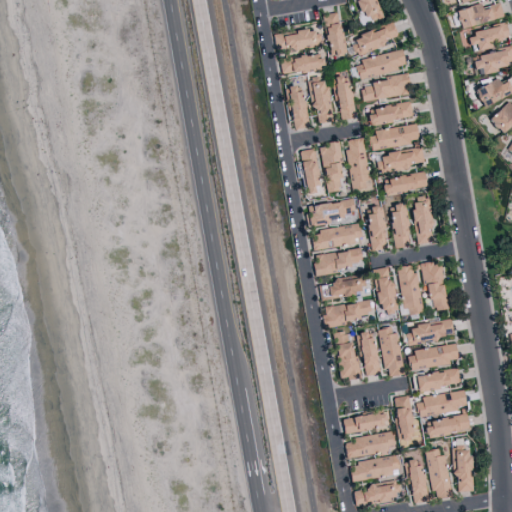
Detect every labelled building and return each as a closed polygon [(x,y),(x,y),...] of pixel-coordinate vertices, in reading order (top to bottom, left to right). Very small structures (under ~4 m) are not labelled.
[(351,0),(358,17),(365,14),(368,21),(378,17),(371,0),(351,0)] [(476,2),(450,11),(457,29),(500,14),(495,1),(478,7),(476,2)] [(356,54),(380,44),(379,40),(393,34),(388,21),(349,37),(356,54)] [(487,48),(486,43),(504,40),(502,24),(457,31),(460,45),(468,44),(469,51),(487,48)] [(272,33),(274,50),(318,46),(316,28),(272,33)] [(468,55),(471,74),(502,69),(500,61),(510,59),(508,48),(468,55)] [(352,59),(355,77),(402,68),(399,51),(352,59)] [(276,73),(319,67),(317,52),(274,57),(276,73)] [(351,117),(345,74),(329,76),(334,119),(351,117)] [(359,100),(407,93),(404,74),(356,82),(359,100)] [(507,90),(511,87),(511,74),(502,78),(507,90)] [(307,109),(313,108),(314,122),(328,122),(326,86),(318,86),(317,75),(306,76),(307,109)] [(502,80),(496,83),(494,77),(472,88),(480,105),(508,92),(502,80)] [(281,87),(288,129),(305,126),(298,84),(281,87)] [(511,100),(508,105),(503,100),(483,120),(497,134),(511,119),(511,100)] [(409,116),(406,101),(362,109),(365,125),(409,116)] [(414,137),(412,124),(364,130),(366,149),(406,144),(406,138),(414,137)] [(341,139),(348,189),(366,186),(359,137),(341,139)] [(322,192),(339,189),(332,142),(315,144),(322,192)] [(418,147),(375,153),(377,170),(420,165),(418,147)] [(299,192),(316,190),(312,148),(295,149),(299,192)] [(379,194),(423,187),(420,171),(377,178),(379,194)] [(413,244),(432,241),(424,196),(405,199),(413,244)] [(301,205),(304,227),(326,223),(326,218),(340,216),(340,211),(350,210),(348,198),(301,205)] [(388,247),(402,246),(400,203),(386,204),(388,247)] [(366,250),(383,248),(378,205),(362,207),(366,250)] [(310,250),(359,242),(355,222),(314,229),(315,233),(307,234),(310,250)] [(312,274),(347,268),(346,262),(359,260),(357,247),(308,255),(312,274)] [(419,263),(426,311),(444,308),(437,260),(419,263)] [(419,312),(412,264),(393,266),(399,309),(406,308),(406,313),(419,312)] [(389,274),(385,275),(383,266),(368,269),(375,313),(395,310),(389,274)] [(316,283),(318,297),(363,291),(361,277),(316,283)] [(319,307),(321,323),(369,315),(366,299),(319,307)] [(450,336),(447,319),(403,326),(405,343),(450,336)] [(374,328),(381,376),(399,374),(392,325),(374,328)] [(328,332),(335,380),(357,377),(354,355),(347,356),(344,330),(328,332)] [(376,373),(368,331),(352,334),(360,376),(376,373)] [(453,357),(452,345),(404,350),(406,369),(447,364),(447,358),(453,357)] [(455,384),(453,368),(411,374),(413,390),(455,384)] [(435,412),(462,406),(459,390),(412,398),(416,421),(436,418),(435,412)] [(411,435),(403,394),(387,397),(395,438),(411,435)] [(338,417),(339,431),(381,428),(380,413),(338,417)] [(465,430),(463,414),(419,420),(421,436),(465,430)] [(342,458),(392,449),(388,430),(348,437),(348,441),(339,442),(342,458)] [(451,492),(469,491),(468,455),(462,455),(462,445),(449,445),(451,492)] [(421,450),(430,499),(447,496),(438,447),(421,450)] [(395,454),(352,460),(353,465),(344,466),(346,481),(387,475),(386,469),(396,468),(395,454)] [(406,503),(422,501),(418,458),(401,460),(406,503)] [(397,497),(394,482),(348,489),(350,504),(397,497)]
